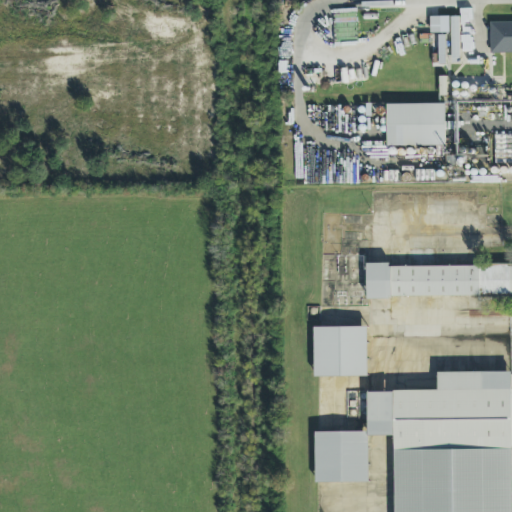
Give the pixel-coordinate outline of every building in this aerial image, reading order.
[(450,33),(450,17),(430,17),(431,34),(450,33)] [(460,18),(452,18),(452,63),(460,63),(460,18)] [(511,22),(490,22),(490,54),(511,54),(511,22)] [(387,105),(387,147),(446,147),(446,105),(387,105)] [(511,297),(511,265),(368,267),(368,298),(511,297)] [(368,377),(368,328),(315,328),(315,377),(368,377)] [(395,511),(511,511),(511,373),(439,373),(439,392),(369,392),(369,433),(316,433),(316,483),(369,483),(369,436),(395,436),(395,511)]
